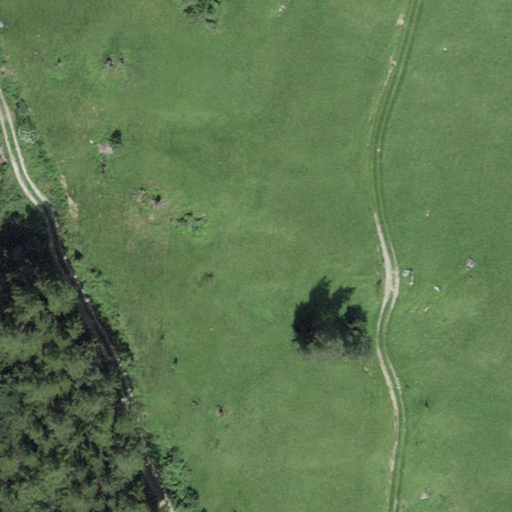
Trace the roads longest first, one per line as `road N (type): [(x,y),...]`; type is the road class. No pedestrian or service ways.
road 1 (track): [(388,511),(401,409),(380,343),(392,268),(378,210),(376,143),(416,0)]
road 2 (track): [(168,511),(106,339),(55,248),(53,222),(31,193),(0,103)]
